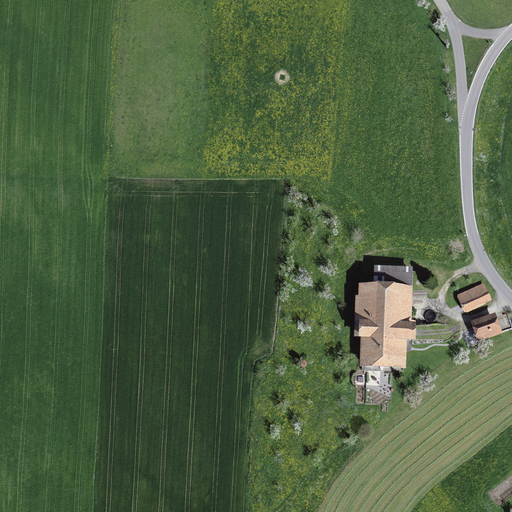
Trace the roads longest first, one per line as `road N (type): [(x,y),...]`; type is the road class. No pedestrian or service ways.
road 1 (tertiary): [(466,117),(474,242),(511,298)]
road 2 (track): [(511,301),(472,318),(450,314),(445,287),(482,261)]
road 3 (unclassified): [(439,0),(455,24),(466,117)]
